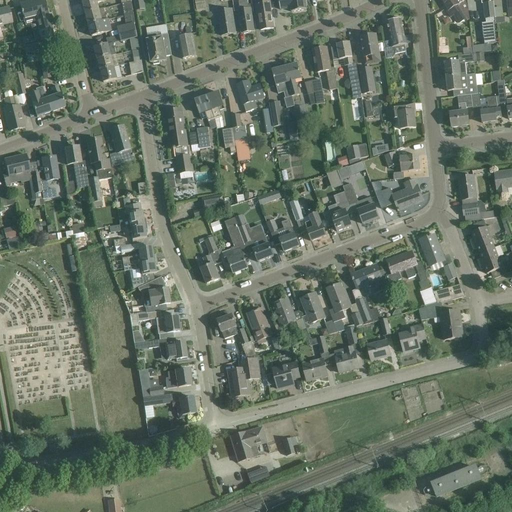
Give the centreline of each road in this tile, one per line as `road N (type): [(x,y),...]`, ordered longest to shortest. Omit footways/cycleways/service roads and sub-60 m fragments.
road 1 (residential): [(214,427),(473,357),(481,346),(478,306)]
road 2 (residential): [(142,95),(382,0)]
road 3 (residential): [(196,306),(434,215)]
road 4 (residential): [(214,427),(15,472),(0,492)]
road 5 (residential): [(196,306),(161,221),(142,95)]
road 6 (residential): [(434,148),(418,0)]
road 7 (residential): [(214,427),(196,306)]
